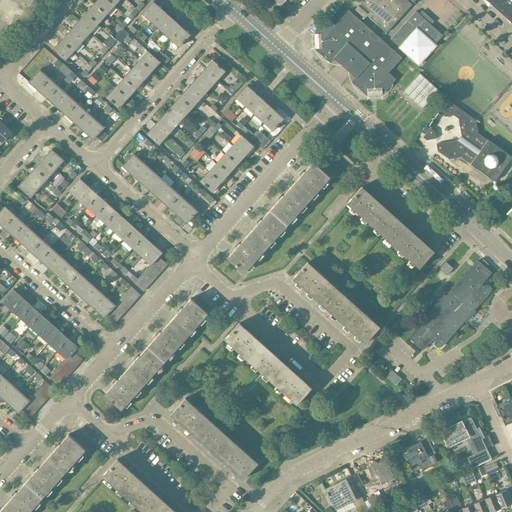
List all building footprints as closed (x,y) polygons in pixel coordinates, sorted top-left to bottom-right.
[(114,5),(107,0),(96,0),(94,4),(106,14),(114,5)] [(141,0),(141,1),(137,6),(140,9),(145,4),(148,0),(147,0),(141,0)] [(386,33),(412,5),(406,0),(363,0),(360,3),(372,14),(369,18),(386,33)] [(511,0),(488,0),(488,1),(511,22),(511,0)] [(151,22),(162,10),(152,2),(141,14),(151,22)] [(106,14),(94,4),(86,13),(98,24),(106,14)] [(368,15),(358,6),(355,10),(365,18),(368,15)] [(160,30),(171,18),(162,10),(151,22),(160,30)] [(435,44),(443,35),(416,11),(390,39),(418,65),(436,45),(435,44)] [(98,24),(86,13),(77,22),(89,33),(98,24)] [(169,39),(180,26),(171,18),(160,30),(169,39)] [(89,33),(77,22),(69,31),(81,42),(89,33)] [(138,29),(132,24),(129,29),(134,34),(138,29)] [(128,34),(118,25),(116,27),(119,31),(114,36),(121,42),(128,34)] [(178,47),(189,35),(180,26),(169,39),(178,47)] [(81,42),(69,31),(61,40),(73,51),(81,42)] [(143,41),(147,37),(143,33),(139,37),(143,41)] [(125,47),(133,38),(128,34),(121,42),(125,47)] [(109,48),(116,40),(110,35),(103,43),(109,48)] [(73,51),(61,40),(53,50),(65,60),(73,51)] [(160,48),(151,40),(147,45),(156,53),(160,48)] [(122,53),(125,49),(119,44),(112,52),(116,55),(119,51),(122,53)] [(168,54),(161,48),(157,54),(163,60),(168,54)] [(159,62),(147,51),(138,61),(151,72),(159,62)] [(115,58),(110,54),(107,58),(111,62),(115,58)] [(216,81),(229,66),(221,59),(216,64),(212,60),(204,70),(216,81)] [(151,72),(138,61),(130,70),(143,81),(151,72)] [(71,71),(62,63),(58,68),(66,76),(71,71)] [(84,76),(92,68),(87,63),(80,72),(84,76)] [(102,75),(108,68),(102,63),(96,70),(102,75)] [(38,90),(49,78),(39,70),(28,82),(38,90)] [(143,81),(130,70),(122,79),(134,90),(143,81)] [(216,81),(204,70),(196,79),(208,90),(216,81)] [(72,80),(76,75),(72,71),(68,76),(72,80)] [(93,84),(100,77),(95,72),(88,80),(93,84)] [(47,99),(58,86),(49,78),(38,90),(47,99)] [(134,90),(122,79),(114,88),(126,99),(134,90)] [(208,90),(196,79),(187,88),(200,99),(208,90)] [(56,107),(67,95),(58,86),(47,99),(56,107)] [(244,106),(255,94),(246,86),(235,98),(244,106)] [(126,99),(114,88),(106,97),(118,108),(126,99)] [(200,99),(187,88),(179,97),(191,108),(200,99)] [(227,98),(221,92),(217,97),(223,102),(227,98)] [(254,114),(265,102),(255,94),(244,106),(254,114)] [(65,115),(76,103),(67,95),(56,107),(65,115)] [(99,105),(103,100),(99,97),(94,102),(99,105)] [(191,108),(179,97),(171,106),(183,117),(191,108)] [(263,123),(274,110),(265,102),(254,114),(263,123)] [(511,157),(487,140),(478,133),(476,121),(449,102),(440,114),(440,115),(438,113),(429,126),(431,128),(430,129),(430,128),(423,138),(427,140),(436,139),(434,131),(431,129),(442,115),(445,117),(453,116),(458,119),(461,136),(457,141),(436,144),(437,151),(449,159),(461,158),(461,157),(470,164),(495,182),(511,157)] [(74,123),(85,111),(76,103),(65,115),(74,123)] [(183,117),(171,106),(163,115),(175,126),(183,117)] [(236,116),(227,108),(223,113),(231,121),(236,116)] [(272,131),(283,119),(274,110),(263,123),(272,131)] [(83,131),(94,119),(85,111),(74,123),(83,131)] [(175,126),(163,115),(155,125),(167,135),(175,126)] [(216,124),(209,117),(206,120),(214,127),(216,124)] [(93,140),(104,127),(94,119),(83,131),(93,140)] [(11,132),(0,121),(0,143),(11,132)] [(202,133),(209,125),(205,121),(198,129),(202,133)] [(167,135),(155,125),(147,134),(159,145),(167,135)] [(270,141),(260,132),(254,139),(264,148),(270,141)] [(253,146),(241,135),(233,144),(245,155),(253,146)] [(245,155),(233,144),(224,153),(237,164),(245,155)] [(197,161),(205,152),(198,146),(190,155),(197,161)] [(177,161),(185,152),(181,148),(173,157),(177,161)] [(63,160),(51,149),(42,159),(55,170),(63,160)] [(237,164),(224,153),(216,163),(228,173),(237,164)] [(131,174),(142,162),(133,154),(122,166),(131,174)] [(55,170),(42,159),(34,168),(47,179),(55,170)] [(141,183),(152,170),(142,162),(131,174),(141,183)] [(308,201),(329,177),(313,162),(303,173),(302,172),(299,175),(300,176),(291,186),(308,201)] [(228,173),(216,163),(208,172),(220,182),(228,173)] [(47,179),(34,168),(26,177),(38,188),(47,179)] [(69,181),(77,172),(73,168),(65,177),(69,181)] [(150,191),(161,179),(152,170),(141,183),(150,191)] [(185,181),(189,177),(184,172),(180,177),(185,181)] [(220,182),(208,172),(200,181),(212,192),(220,182)] [(38,188),(26,177),(18,186),(30,197),(38,188)] [(63,188),(68,183),(64,179),(59,184),(63,188)] [(78,200),(89,187),(79,179),(68,191),(78,200)] [(159,199),(170,186),(161,179),(150,191),(159,199)] [(201,188),(192,180),(188,185),(197,193),(201,188)] [(61,192),(52,184),(49,187),(55,192),(52,196),(55,199),(61,192)] [(168,207),(179,195),(170,186),(159,199),(168,207)] [(286,225),(308,201),(291,186),(282,196),(281,195),(277,199),(279,200),(269,210),(286,225)] [(87,208),(98,195),(89,187),(78,200),(87,208)] [(386,208),(376,199),(377,198),(373,195),(372,196),(362,187),(346,203),(371,225),(386,208)] [(209,195),(201,188),(197,193),(205,200),(209,195)] [(96,216),(107,204),(98,195),(87,208),(96,216)] [(177,215),(188,203),(179,195),(168,207),(177,215)] [(45,208),(51,201),(46,198),(40,204),(45,208)] [(186,224),(197,211),(188,203),(177,215),(186,224)] [(66,213),(56,204),(52,210),(61,218),(66,213)] [(105,224),(116,212),(107,204),(96,216),(105,224)] [(32,213),(37,208),(33,205),(29,209),(32,213)] [(0,224),(3,228),(14,215),(5,207),(0,211),(0,224)] [(43,214),(37,208),(32,213),(32,214),(35,217),(38,214),(41,216),(43,214)] [(410,230),(400,221),(401,220),(397,217),(396,218),(386,208),(371,225),(395,247),(410,230)] [(264,249),(286,225),(269,210),(260,221),(259,220),(256,223),(257,224),(248,234),(264,249)] [(114,232),(125,220),(116,212),(105,224),(114,232)] [(12,236),(23,223),(14,215),(3,228),(12,236)] [(52,228),(58,221),(56,219),(50,226),(52,228)] [(123,240),(134,228),(125,220),(114,232),(123,240)] [(21,244),(32,232),(23,223),(12,236),(21,244)] [(82,230),(74,223),(70,226),(79,234),(82,230)] [(132,249),(143,236),(134,228),(123,240),(132,249)] [(92,237),(84,229),(80,235),(83,238),(82,239),(87,243),(92,237)] [(434,252),(424,242),(425,241),(421,238),(420,239),(410,230),(395,247),(419,268),(434,252)] [(30,252),(41,240),(32,232),(21,244),(30,252)] [(243,273),(264,249),(248,234),(238,245),(237,244),(234,247),(235,248),(226,258),(243,273)] [(141,257),(152,244),(143,236),(132,249),(141,257)] [(39,260),(50,248),(41,240),(30,252),(39,260)] [(97,250),(101,245),(96,240),(91,245),(97,250)] [(80,252),(81,250),(86,246),(81,242),(76,248),(80,252)] [(158,257),(162,253),(152,244),(141,257),(151,265),(155,261),(158,257)] [(92,251),(86,246),(81,250),(87,256),(92,251)] [(109,254),(101,247),(98,251),(106,258),(109,254)] [(48,268),(59,256),(50,248),(39,260),(48,268)] [(58,276),(69,264),(59,256),(48,268),(58,276)] [(113,258),(110,262),(115,266),(118,262),(120,260),(115,256),(113,258)] [(167,265),(158,257),(155,261),(163,269),(167,265)] [(163,269),(155,261),(151,265),(150,265),(159,274),(163,269)] [(442,346),(490,293),(490,292),(491,291),(491,290),(491,289),(490,288),(490,287),(489,287),(488,286),(487,286),(486,286),(485,286),(483,287),(480,284),(490,273),(477,261),(445,297),(443,296),(424,318),(425,319),(408,337),(422,350),(433,338),(435,341),(435,342),(435,343),(435,344),(435,345),(436,346),(436,347),(437,347),(438,347),(439,347),(440,347),(441,347),(442,346)] [(331,284),(307,262),(292,279),(316,301),(331,284)] [(447,275),(453,269),(446,262),(440,269),(447,275)] [(113,270),(106,263),(102,267),(109,274),(113,270)] [(67,285),(78,273),(69,264),(58,276),(67,285)] [(129,270),(123,265),(120,268),(125,273),(129,270)] [(159,274),(150,265),(146,270),(155,278),(159,274)] [(113,270),(109,274),(109,275),(118,283),(119,282),(122,278),(113,270)] [(155,278),(146,270),(142,274),(151,282),(155,278)] [(76,293),(87,281),(78,273),(67,285),(76,293)] [(134,281),(138,277),(133,273),(129,277),(134,281)] [(151,282),(142,274),(138,279),(147,287),(151,282)] [(147,287),(138,279),(134,283),(143,291),(147,287)] [(85,301),(96,289),(87,281),(76,293),(85,301)] [(356,305),(331,284),(316,301),(340,322),(356,305)] [(140,295),(131,287),(127,291),(136,299),(140,295)] [(94,309),(105,297),(96,289),(85,301),(94,309)] [(11,311),(22,298),(13,290),(2,302),(11,311)] [(136,299),(127,291),(123,295),(132,304),(136,299)] [(132,304),(123,295),(119,300),(128,308),(132,304)] [(107,314),(111,309),(114,306),(114,305),(105,297),(94,309),(103,317),(107,314)] [(20,319),(31,306),(22,298),(11,311),(20,319)] [(185,337),(207,313),(190,298),(181,309),(180,308),(177,311),(178,312),(169,322),(185,337)] [(128,308),(119,300),(115,304),(124,312),(128,308)] [(124,312),(115,304),(114,305),(114,306),(111,309),(120,317),(124,312)] [(380,327),(356,305),(340,322),(364,344),(380,327)] [(29,327),(41,315),(31,306),(20,319),(29,327)] [(120,317),(111,309),(107,314),(116,321),(120,317)] [(38,335),(50,323),(41,315),(29,327),(38,335)] [(164,361),(185,337),(169,322),(160,333),(158,332),(155,335),(156,336),(147,346),(164,361)] [(48,343),(59,331),(50,323),(38,335),(48,343)] [(263,345),(253,335),(254,334),(250,331),(249,332),(239,323),(224,340),(248,361),(263,345)] [(0,333),(3,337),(8,331),(2,326),(0,327),(0,333)] [(57,351),(68,339),(59,331),(48,343),(57,351)] [(11,343),(16,338),(9,332),(4,338),(11,343)] [(22,351),(27,345),(21,339),(16,345),(22,351)] [(66,360),(69,356),(73,351),(77,347),(68,339),(57,351),(66,359),(66,360)] [(9,349),(0,341),(0,340),(0,350),(4,355),(5,354),(9,349)] [(287,366),(277,357),(278,356),(274,353),(273,354),(263,345),(248,361),(272,383),(287,366)] [(142,386),(164,361),(147,346),(138,357),(137,356),(133,359),(135,360),(126,370),(142,386)] [(17,355),(9,349),(5,354),(12,360),(17,355)] [(82,359),(73,351),(69,356),(78,364),(82,359)] [(78,364),(69,356),(66,360),(66,359),(65,360),(74,368),(78,364)] [(44,365),(38,360),(34,364),(40,369),(44,365)] [(74,368),(65,360),(61,364),(70,373),(74,368)] [(70,373),(61,364),(57,369),(66,377),(70,373)] [(33,371),(27,366),(24,370),(30,375),(33,371)] [(50,371),(44,366),(41,370),(46,375),(50,371)] [(311,388),(301,378),(302,377),(298,374),(297,375),(287,366),(272,383),(296,405),(311,388)] [(66,377),(57,369),(53,373),(62,381),(66,377)] [(121,410),(142,386),(126,370),(116,381),(115,380),(112,383),(113,384),(104,395),(121,410)] [(402,379),(392,370),(386,376),(396,386),(402,379)] [(62,381),(53,373),(49,378),(58,386),(62,381)] [(0,395),(11,384),(2,376),(0,377),(0,395)] [(55,390),(45,382),(41,386),(50,395),(55,390)] [(0,396),(9,404),(20,392),(11,384),(0,395),(0,396)] [(50,395),(41,386),(37,391),(46,399),(50,395)] [(46,399),(37,391),(33,395),(43,403),(46,399)] [(164,407),(171,399),(163,391),(155,400),(164,407)] [(29,400),(20,392),(9,404),(18,413),(22,409),(26,404),(29,400)] [(43,403),(33,395),(29,399),(39,408),(43,403)] [(209,419),(197,409),(185,398),(170,415),(194,436),(209,419)] [(511,398),(496,405),(505,424),(511,421),(511,398)] [(39,408),(29,399),(29,400),(26,404),(35,412),(39,408)] [(35,412),(26,404),(22,409),(31,417),(35,412)] [(491,459),(481,439),(484,438),(479,428),(476,429),(471,418),(462,422),(461,420),(439,431),(447,448),(466,439),(473,454),(467,458),(472,468),(491,459)] [(233,441),(221,430),(209,419),(194,436),(218,458),(233,441)] [(63,473),(85,449),(68,434),(59,445),(58,444),(54,447),(56,448),(47,459),(63,473)] [(436,461),(433,455),(435,454),(435,453),(434,452),(433,450),(428,440),(421,444),(420,442),(401,451),(409,467),(417,463),(420,471),(424,469),(424,468),(436,462),(436,461)] [(257,463),(245,452),(233,441),(218,458),(242,480),(257,463)] [(42,498),(63,473),(47,459),(37,469),(36,467),(33,471),(34,472),(25,483),(42,498)] [(141,481),(131,472),(132,470),(128,467),(127,468),(117,459),(102,476),(126,498),(141,481)] [(394,478),(384,459),(377,463),(376,462),(375,461),(374,461),(373,462),(372,462),(372,463),(371,463),(371,464),(371,465),(372,466),(356,473),(363,486),(378,479),(381,484),(394,478)] [(498,471),(495,463),(484,468),(487,475),(498,471)] [(474,480),(471,473),(464,476),(467,483),(474,480)] [(368,511),(364,502),(359,493),(354,496),(345,479),(325,489),(335,510),(353,502),(357,511),(368,511)] [(156,511),(165,502),(155,493),(156,492),(154,490),(152,489),(151,490),(141,481),(126,498),(142,511),(156,511)] [(9,511),(28,511),(42,498),(25,483),(16,493),(15,492),(13,494),(11,495),(13,496),(3,507),(9,511)] [(370,499),(365,489),(358,492),(359,493),(364,502),(370,499)] [(511,503),(506,489),(495,494),(500,507),(511,503)] [(500,507),(495,494),(484,499),(489,511),(500,507)] [(461,506),(456,495),(450,497),(455,509),(461,506)] [(415,508),(426,502),(422,496),(412,503),(415,508)] [(440,511),(439,509),(434,511),(449,511),(454,509),(447,499),(442,503),(447,510),(444,511),(440,511)] [(489,511),(484,499),(473,503),(476,511),(489,511)] [(178,511),(176,510),(175,511),(165,502),(156,511),(178,511)] [(404,511),(409,511),(415,508),(412,503),(403,509),(404,511)] [(476,511),(473,503),(461,508),(462,511),(476,511)]
